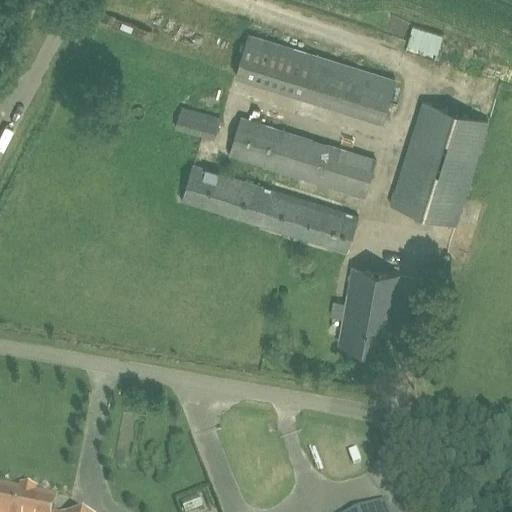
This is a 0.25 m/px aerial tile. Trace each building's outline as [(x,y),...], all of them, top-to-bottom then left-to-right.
[(325,57),(247,33),(236,74),(313,98),(325,57)] [(326,57),(313,98),(384,119),(396,79),(326,57)] [(423,101),(391,204),(456,224),(488,121),(423,101)] [(181,107),(175,127),(214,138),(220,119),(181,107)] [(376,159),(240,118),(229,154),(365,196),(376,159)] [(358,216),(193,163),(181,199),(347,252),(358,216)] [(344,317),(339,343),(386,352),(400,275),(353,266),(347,302),(335,300),(332,315),(344,317)] [(50,511),(53,499),(2,489),(0,497),(0,511),(50,511)] [(388,511),(385,500),(354,511),(388,511)]
